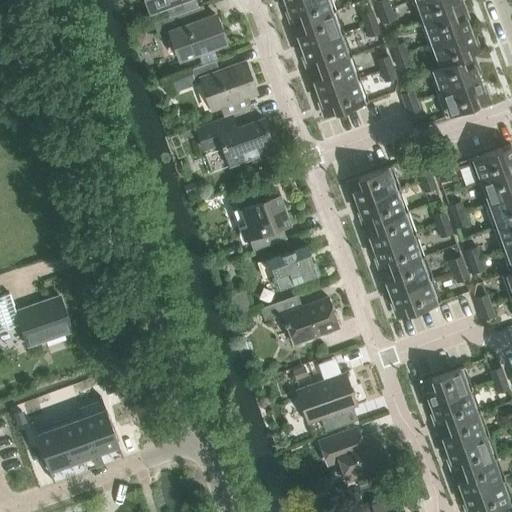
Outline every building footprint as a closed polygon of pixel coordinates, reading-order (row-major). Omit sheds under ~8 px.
[(174,14),(173,15),(173,16),(194,9),(190,0),(152,0),(156,10),(171,4),(174,14)] [(332,0),(292,0),(286,2),(289,10),(285,11),(291,26),(336,9),(332,0)] [(391,8),(388,0),(377,0),(374,1),(378,13),(391,8)] [(414,0),(422,23),(464,7),(461,0),(414,0)] [(472,30),(464,7),(422,23),(430,46),(472,30)] [(383,24),(395,20),(391,8),(378,13),(383,24)] [(198,19),(194,9),(173,16),(173,15),(153,22),(157,36),(170,31),(180,60),(226,44),(214,13),(198,19)] [(336,9),(291,26),(296,41),(299,40),(302,47),(344,32),(336,9)] [(376,20),(372,10),(360,14),(364,25),(376,20)] [(369,37),(380,33),(376,20),(364,25),(369,37)] [(480,52),(472,30),(430,46),(438,68),(469,58),(471,57),(470,55),(480,52)] [(344,32),(302,47),(304,54),(301,55),(307,70),(352,54),(344,32)] [(407,54),(402,42),(391,46),(396,58),(407,54)] [(352,54),(307,70),(312,85),(315,84),(318,92),(360,77),(352,54)] [(396,58),(399,67),(410,63),(407,54),(396,58)] [(392,66),(388,55),(377,59),(381,70),(392,66)] [(439,69),(429,72),(437,94),(481,78),(476,64),(474,65),(471,57),(469,58),(438,68),(439,69)] [(254,93),(243,63),(220,71),(216,60),(191,69),(196,84),(205,81),(214,107),(222,104),(225,114),(250,106),(247,95),(254,93)] [(381,70),(385,80),(396,76),(392,66),(381,70)] [(360,77),(318,92),(321,101),(317,102),(323,117),(369,101),(360,77)] [(483,91),(486,90),(481,78),(437,94),(445,116),(487,101),(483,91)] [(416,101),(412,89),(401,93),(406,105),(416,101)] [(420,111),(416,101),(406,105),(409,115),(420,111)] [(263,117),(233,128),(230,117),(198,129),(206,149),(222,143),(230,165),(275,149),(263,117)] [(191,128),(181,132),(183,139),(194,135),(191,128)] [(511,147),(511,144),(469,159),(478,183),(511,169),(511,147)] [(434,177),(429,164),(418,168),(423,181),(434,177)] [(355,196),(359,205),(401,189),(392,165),(347,181),(352,197),(355,196)] [(442,180),(453,176),(449,165),(438,169),(442,180)] [(511,169),(478,183),(486,205),(511,195),(511,169)] [(423,181),(426,190),(437,186),(434,177),(423,181)] [(401,189),(359,205),(361,211),(357,212),(363,227),(409,211),(401,189)] [(254,251),(282,240),(278,229),(288,225),(283,211),(286,210),(280,193),(240,208),(245,223),(240,225),(246,240),(250,239),(254,251)] [(511,195),(486,205),(494,228),(511,221),(511,195)] [(465,213),(460,200),(448,205),(453,218),(465,213)] [(445,210),(432,215),(436,226),(448,222),(445,210)] [(409,211),(363,227),(368,242),(372,241),(374,249),(417,233),(409,211)] [(457,228),(469,224),(465,213),(453,218),(457,228)] [(511,221),(494,228),(502,250),(511,247),(511,221)] [(436,226),(440,237),(452,233),(448,222),(436,226)] [(417,233),(374,249),(377,256),(374,257),(380,272),(383,271),(425,256),(417,233)] [(314,258),(312,259),(307,244),(259,260),(265,278),(272,275),(276,288),(320,273),(314,258)] [(234,245),(224,249),(227,258),(238,254),(234,245)] [(482,258),(477,245),(466,249),(471,262),(482,258)] [(511,247),(502,250),(510,271),(511,270),(511,247)] [(466,266),(461,254),(451,258),(455,270),(466,266)] [(383,271),(380,272),(385,287),(388,286),(391,294),(433,278),(425,256),(383,271)] [(471,262),(474,271),(485,267),(482,258),(471,262)] [(455,270),(458,280),(469,276),(466,266),(455,270)] [(511,270),(510,271),(502,274),(511,298),(511,297),(511,270)] [(433,278),(391,294),(393,301),(390,302),(395,318),(441,301),(433,279),(433,278)] [(245,291),(230,296),(238,317),(253,312),(245,291)] [(10,293),(0,296),(0,331),(21,323),(17,311),(10,293)] [(491,305),(487,293),(476,297),(481,309),(491,305)] [(328,296),(302,305),(298,294),(261,307),(265,319),(283,313),(294,343),(339,327),(328,296)] [(60,295),(17,311),(21,323),(29,345),(72,329),(60,295)] [(481,309),(484,319),(495,315),(491,305),(481,309)] [(293,370),(296,379),(308,375),(305,366),(293,370)] [(428,396),(431,405),(472,389),(464,366),(419,382),(424,397),(428,396)] [(502,366),(491,370),(495,381),(506,377),(502,366)] [(353,406),(356,405),(345,372),(297,389),(309,422),(327,416),(331,429),(358,419),(353,406)] [(499,392),(510,387),(506,377),(495,381),(499,392)] [(107,393),(114,390),(110,379),(103,381),(107,393)] [(472,389),(431,405),(433,411),(430,412),(436,428),(480,412),(472,389)] [(101,399),(79,407),(96,453),(100,452),(118,445),(119,445),(102,398),(101,399)] [(80,412),(58,420),(73,462),(92,455),(96,466),(104,463),(100,452),(96,453),(79,407),(78,407),(80,412)] [(18,424),(26,422),(22,410),(14,413),(18,424)] [(480,412),(436,428),(441,443),(444,442),(447,451),(488,435),(480,412)] [(36,428),(34,428),(50,470),(51,470),(73,462),(58,420),(36,428)] [(318,440),(323,455),(327,466),(338,462),(345,479),(360,474),(361,475),(389,465),(377,433),(362,438),(358,425),(347,429),(318,440)] [(488,435),(447,451),(449,457),(446,458),(451,473),(496,458),(488,435)] [(496,458),(451,473),(457,488),(460,487),(463,495),(505,480),(496,458)] [(367,478),(358,481),(360,489),(370,486),(367,478)] [(511,501),(505,480),(463,495),(466,502),(462,504),(465,511),(486,511),(511,503),(511,501)] [(364,490),(354,493),(357,503),(367,499),(364,490)] [(405,511),(401,511),(396,496),(382,501),(381,498),(371,502),(372,504),(357,509),(358,511),(405,511)]
